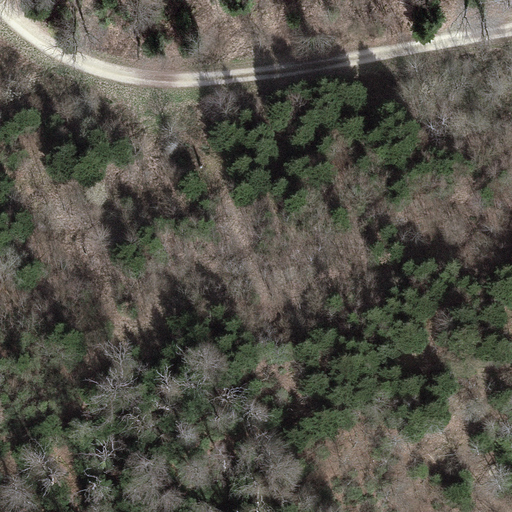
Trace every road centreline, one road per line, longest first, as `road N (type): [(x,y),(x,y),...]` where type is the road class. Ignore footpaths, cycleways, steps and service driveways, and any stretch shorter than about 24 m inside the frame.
road 1 (track): [(244,78),(511,35)]
road 2 (track): [(244,78),(125,78),(36,46),(0,12)]
